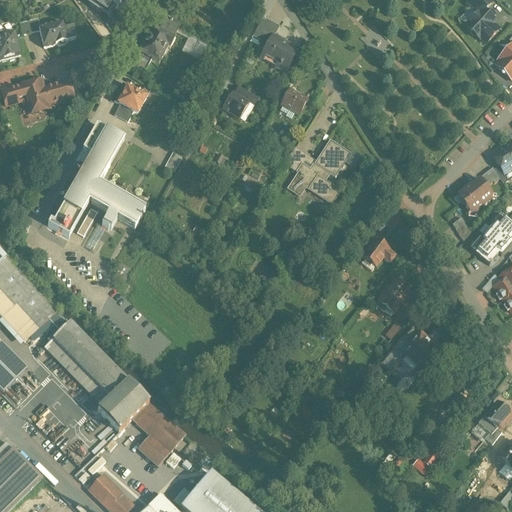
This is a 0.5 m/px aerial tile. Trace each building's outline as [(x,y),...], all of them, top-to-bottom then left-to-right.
[(88,0),(85,5),(106,20),(120,0),(88,0)] [(489,0),(471,0),(467,5),(478,14),(481,11),(484,13),(493,3),(489,0)] [(478,14),(466,28),(479,40),(480,39),(486,45),(498,32),(492,26),(495,23),(484,13),(481,11),(478,14)] [(38,20),(27,23),(30,35),(40,33),(39,30),(41,30),(38,20)] [(280,28),(266,21),(256,39),(260,42),(263,37),(271,42),(274,38),(280,28)] [(27,23),(19,25),(22,37),(30,35),(27,23)] [(161,35),(152,30),(139,56),(140,56),(134,67),(146,74),(152,62),(159,66),(167,49),(170,51),(175,42),(172,40),(175,35),(177,31),(178,30),(171,26),(172,24),(171,23),(170,25),(166,24),(161,35)] [(63,25),(41,30),(39,30),(40,33),(44,50),(55,47),(58,47),(58,49),(66,47),(65,45),(68,44),(67,43),(76,41),(73,30),(64,32),(63,25)] [(216,50),(177,31),(175,35),(188,41),(182,54),(208,67),(216,50)] [(15,35),(0,38),(0,62),(20,58),(15,35)] [(274,38),(271,42),(263,37),(260,42),(269,47),(263,57),(278,65),(276,68),(286,74),(298,51),(274,38)] [(511,47),(498,63),(499,63),(497,65),(495,67),(496,69),(511,83),(511,82),(511,47)] [(497,65),(485,55),(480,60),(491,74),(496,69),(495,67),(497,65)] [(41,82),(1,93),(6,109),(19,105),(19,103),(26,100),(29,111),(30,112),(34,114),(38,113),(39,113),(46,111),(49,107),(74,100),(69,83),(44,90),(41,82)] [(133,89),(132,92),(127,89),(123,87),(114,104),(118,106),(120,107),(133,114),(137,116),(148,97),(133,89)] [(259,101),(238,88),(234,95),(250,105),(255,108),(259,101)] [(307,102),(290,92),(286,99),(284,97),(280,103),(283,105),(281,107),(289,112),(295,115),(299,117),(307,102)] [(328,98),(317,92),(312,101),(316,104),(313,108),(319,112),(328,98)] [(232,94),(222,111),(239,122),(250,105),(234,95),(233,95),(232,94)] [(133,114),(120,107),(114,118),(128,125),(133,114)] [(295,115),(289,112),(286,119),(292,122),(295,115)] [(124,143),(97,128),(83,153),(95,160),(90,170),(86,168),(86,169),(54,225),(50,223),(50,224),(48,228),(69,240),(69,239),(90,202),(92,203),(91,206),(108,215),(102,226),(102,227),(111,232),(111,231),(117,221),(134,230),(135,231),(145,213),(144,213),(100,188),(99,190),(97,189),(103,178),(104,178),(110,168),(109,168),(123,143),(123,144),(124,143)] [(315,163),(310,171),(302,166),(296,175),(297,176),(291,185),(301,192),(305,186),(326,199),(324,203),(331,207),(330,207),(332,208),(339,196),(332,191),(333,189),(325,183),(330,177),(335,180),(351,156),(330,143),(316,163),(315,163)] [(176,149),(165,169),(174,174),(185,155),(176,149)] [(305,156),(295,149),(284,167),(287,163),(296,169),(305,156)] [(511,170),(511,162),(504,150),(492,157),(499,169),(504,176),(511,170)] [(504,176),(499,169),(494,172),(503,186),(509,183),(504,176)] [(480,181),(473,186),(472,186),(457,198),(461,203),(460,204),(469,215),(477,216),(478,210),(482,208),(484,208),(491,203),(492,197),(480,181)] [(502,224),(492,235),(501,243),(511,232),(502,224)] [(492,235),(488,231),(474,246),(488,258),(501,243),(492,235)] [(389,252),(375,241),(362,259),(376,270),(383,260),(390,266),(396,258),(389,252)] [(56,316),(7,260),(0,266),(0,292),(15,309),(17,307),(39,332),(56,316)] [(508,276),(501,281),(502,283),(494,289),(503,304),(504,303),(511,315),(511,270),(507,274),(508,276)] [(394,284),(388,292),(385,290),(380,297),(382,299),(376,308),(384,315),(387,311),(394,316),(410,295),(394,284)] [(149,406),(68,327),(45,350),(97,403),(92,408),(119,435),(132,422),(149,406)] [(437,352),(432,347),(437,342),(437,341),(439,339),(433,334),(431,336),(426,341),(421,337),(420,336),(418,338),(412,332),(400,344),(381,367),(386,371),(388,373),(390,374),(392,371),(392,372),(405,357),(418,369),(422,365),(424,366),(437,353),(436,352),(437,352)] [(0,342),(0,390),(3,393),(4,394),(28,370),(0,342)] [(497,431),(496,430),(508,416),(497,405),(484,420),(484,419),(478,426),(489,436),(491,438),(497,431)] [(186,438),(149,406),(132,422),(150,438),(138,452),(158,469),(186,438)] [(313,414),(304,407),(298,414),(307,421),(313,414)] [(491,438),(489,436),(484,441),(492,448),(502,435),(497,431),(491,438)] [(511,442),(511,443),(498,459),(511,470),(511,469),(511,442)] [(209,460),(191,444),(181,456),(187,461),(190,457),(202,468),(209,460)] [(13,451),(0,464),(0,511),(10,511),(43,480),(13,451)] [(392,456),(380,472),(390,479),(402,464),(392,456)] [(116,491),(90,465),(82,473),(76,479),(102,505),(116,491)] [(254,511),(210,475),(181,511),(182,511),(254,511)] [(116,491),(102,505),(109,511),(123,497),(116,491)] [(511,496),(509,494),(499,506),(506,511),(508,511),(511,507),(511,496)] [(123,497),(109,511),(131,511),(129,510),(132,507),(123,497)] [(146,511),(174,511),(160,498),(146,511)]
